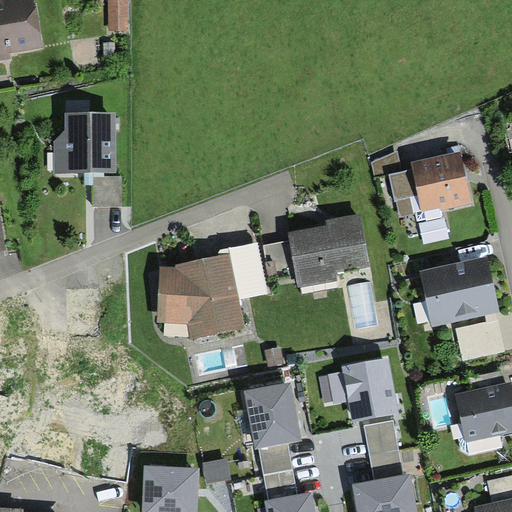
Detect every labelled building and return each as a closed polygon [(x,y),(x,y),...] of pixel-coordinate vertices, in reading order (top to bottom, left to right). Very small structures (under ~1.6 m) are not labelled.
[(0,53),(33,49),(26,3),(0,6),(0,53)] [(125,3),(110,3),(110,36),(126,35),(125,3)] [(106,175),(105,126),(64,127),(66,176),(106,175)] [(401,219),(463,206),(453,158),(410,169),(411,173),(400,176),(395,157),(373,165),(377,181),(390,177),(401,219)] [(328,235),(289,242),(298,287),(332,281),(331,272),(361,266),(353,225),(327,230),(328,235)] [(238,330),(223,262),(177,272),(179,278),(162,277),(160,327),(189,328),(192,340),(238,330)] [(480,269),(420,280),(428,323),(488,312),(480,269)] [(87,279),(35,298),(37,304),(23,309),(41,356),(56,351),(59,360),(113,340),(105,318),(116,314),(104,281),(90,286),(87,279)] [(493,328),(456,334),(461,360),(498,354),(493,328)] [(388,363),(346,369),(354,419),(396,412),(388,363)] [(160,387),(131,378),(113,434),(167,451),(175,426),(176,409),(169,394),(160,387)] [(288,390),(252,396),(260,443),(296,437),(288,390)] [(511,432),(503,391),(458,401),(467,444),(511,433),(511,432)] [(227,459),(202,463),(206,485),(231,480),(227,459)] [(197,511),(199,468),(145,465),(140,511),(197,511)] [(415,511),(409,479),(359,489),(363,511),(415,511)] [(312,511),(310,498),(270,505),(271,511),(312,511)]
